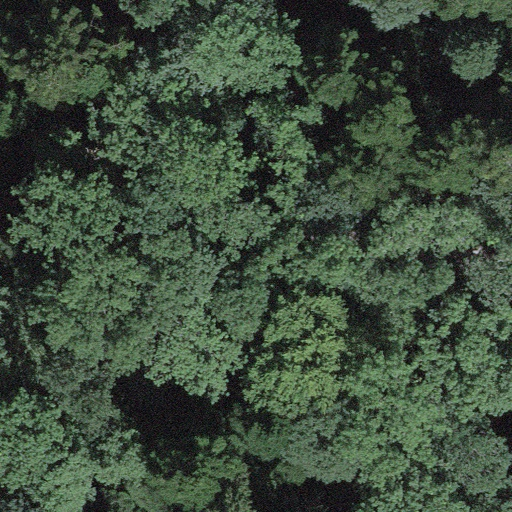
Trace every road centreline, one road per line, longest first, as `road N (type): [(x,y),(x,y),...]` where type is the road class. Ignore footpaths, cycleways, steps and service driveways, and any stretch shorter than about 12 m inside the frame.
road 1 (track): [(131,0),(131,66),(189,183),(302,236),(511,271)]
road 2 (track): [(511,330),(353,511)]
